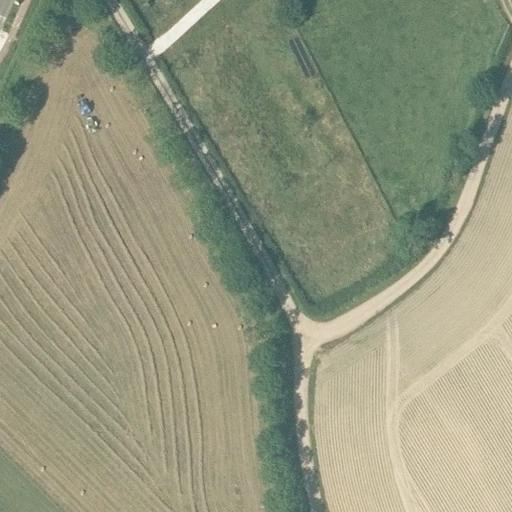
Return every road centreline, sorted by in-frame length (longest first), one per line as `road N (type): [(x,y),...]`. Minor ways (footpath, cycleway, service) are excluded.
road 1 (track): [(302,345),(275,282),(107,0)]
road 2 (track): [(302,345),(355,318),(431,254),(454,221),(511,71)]
road 3 (track): [(315,511),(298,416),(302,345)]
